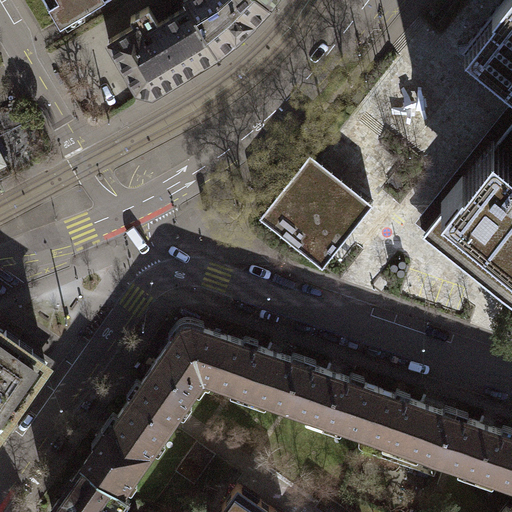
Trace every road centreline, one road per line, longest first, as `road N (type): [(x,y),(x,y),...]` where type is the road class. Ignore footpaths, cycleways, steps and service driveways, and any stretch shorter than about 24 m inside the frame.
road 1 (residential): [(511,374),(193,268),(168,269)]
road 2 (tertiary): [(124,212),(197,171),(281,106),(374,0)]
road 3 (residential): [(168,269),(133,301),(0,491)]
road 4 (residential): [(0,22),(74,150),(124,212)]
road 5 (tertiary): [(0,253),(124,212)]
